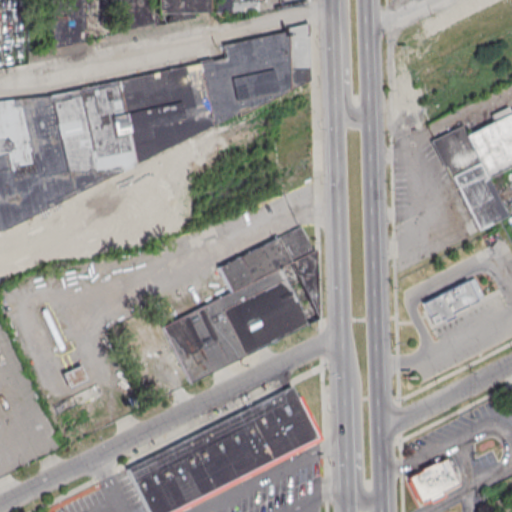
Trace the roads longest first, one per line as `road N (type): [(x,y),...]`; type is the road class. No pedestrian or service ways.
road 1 (secondary): [(334,1),(350,511)]
road 2 (secondary): [(383,511),(370,118)]
road 3 (residential): [(343,332),(0,506)]
road 4 (secondary): [(343,332),(358,382),(362,494),(383,504)]
road 5 (residential): [(511,365),(380,431)]
road 6 (secondary): [(346,0),(350,108),(370,118)]
